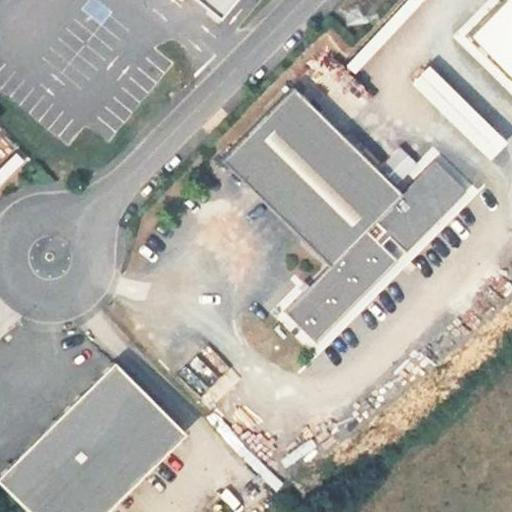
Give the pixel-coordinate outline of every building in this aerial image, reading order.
[(236,0),(191,0),(218,22),(236,0)] [(511,0),(501,0),(466,36),(511,81),(511,0)] [(405,82),(476,147),(493,128),(423,63),(405,82)] [(328,268),(284,313),(316,345),(398,261),(382,246),(366,230),(401,195),(293,88),(221,161),(328,268)] [(366,230),(382,246),(389,238),(406,254),(466,192),(435,162),(401,195),(366,230)] [(0,475),(0,486),(25,511),(105,511),(183,437),(113,365),(0,475)]
